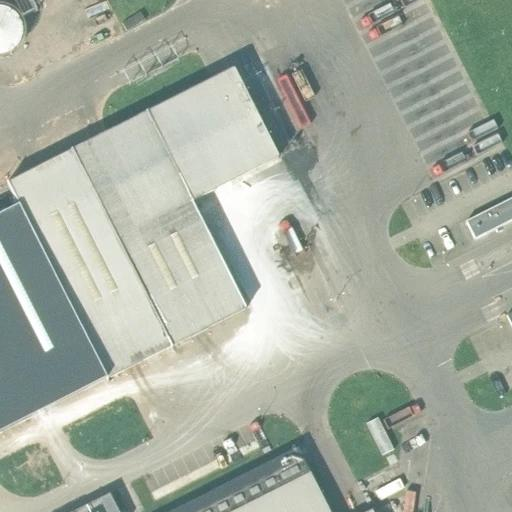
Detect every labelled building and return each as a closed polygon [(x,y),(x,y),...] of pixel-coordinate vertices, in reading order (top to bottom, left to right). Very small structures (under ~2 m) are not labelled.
[(0,43),(24,41),(24,36),(34,35),(31,8),(7,11),(9,30),(0,30),(0,43)] [(0,433),(244,310),(190,203),(277,160),(233,71),(8,185),(19,207),(0,216),(0,433)] [(474,240),(511,220),(511,199),(465,223),(474,240)] [(381,457),(393,451),(377,419),(365,425),(381,457)] [(328,511),(297,450),(173,511),(328,511)] [(117,511),(109,496),(76,511),(117,511)]
